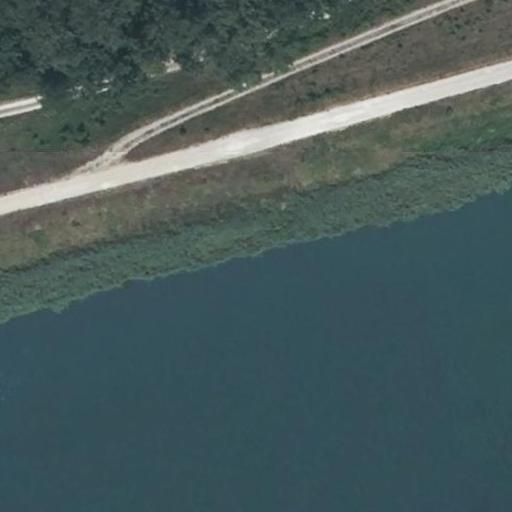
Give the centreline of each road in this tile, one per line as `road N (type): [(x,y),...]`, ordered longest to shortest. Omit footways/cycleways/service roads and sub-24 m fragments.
road 1 (track): [(0,203),(511,69)]
road 2 (track): [(462,0),(134,136),(101,178)]
road 3 (track): [(346,0),(233,45),(0,111)]
